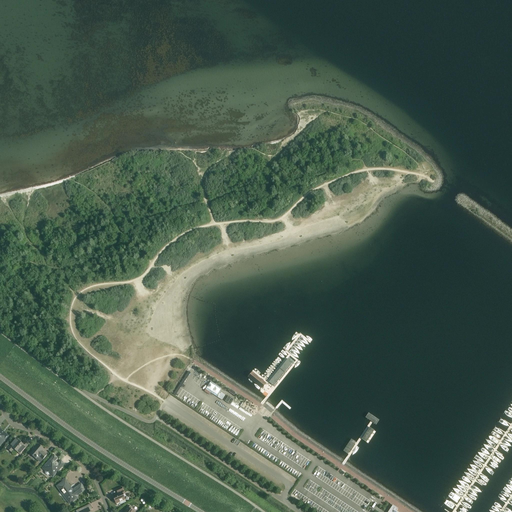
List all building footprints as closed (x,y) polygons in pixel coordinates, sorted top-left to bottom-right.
[(288,359),(269,382),(275,387),(294,363),(288,359)] [(253,371),(249,377),(263,389),(268,384),(253,371)] [(225,391),(221,388),(223,386),(212,379),(206,387),(222,397),(225,391)] [(227,395),(233,400),(236,395),(230,391),(227,395)] [(25,442),(23,444),(16,439),(7,449),(12,453),(14,450),(20,454),(28,445),(25,442)] [(42,451),(44,450),(38,444),(36,446),(36,445),(32,449),(34,451),(31,455),(36,459),(38,456),(42,460),(47,455),(42,451)] [(61,461),(58,465),(54,461),(57,458),(54,456),(43,468),(53,477),(64,464),(61,461)] [(74,489),(72,490),(65,481),(67,480),(65,478),(61,481),(63,483),(57,487),(70,503),(74,500),(78,498),(76,496),(85,489),(81,484),(74,490),(74,489)] [(120,502),(120,504),(126,502),(125,500),(124,497),(126,496),(125,494),(122,487),(116,490),(119,496),(114,498),(116,504),(120,502)]
